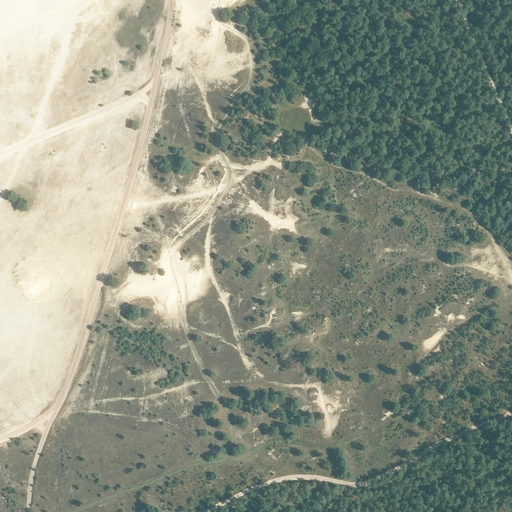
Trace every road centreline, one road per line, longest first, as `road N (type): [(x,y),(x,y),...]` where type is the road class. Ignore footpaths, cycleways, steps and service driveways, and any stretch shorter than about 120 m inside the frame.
road 1 (track): [(210,215),(212,277),(241,352),(259,375),(320,389),(330,445),(391,418),(427,352),(496,300),(510,272)]
road 2 (track): [(0,440),(53,410),(67,387),(134,168),(172,0)]
road 3 (track): [(511,276),(476,217),(333,165),(310,146),(306,95),(318,53),(311,0)]
road 4 (track): [(55,411),(166,422),(230,459),(271,442),(330,445)]
road 5 (track): [(284,164),(271,216),(330,316),(326,331),(291,345),(259,375)]
road 6 (track): [(55,411),(196,382),(277,383)]
road 7 (track): [(174,249),(171,159),(179,106),(174,53),(164,45)]
road 8 (track): [(329,311),(408,261),(474,262),(510,272)]
road 9 (track): [(349,484),(369,482),(511,413)]
road 10 (track): [(0,155),(142,92),(156,76)]
road 11 (track): [(207,511),(289,478),(349,484)]
road 12 (track): [(456,0),(511,133)]
